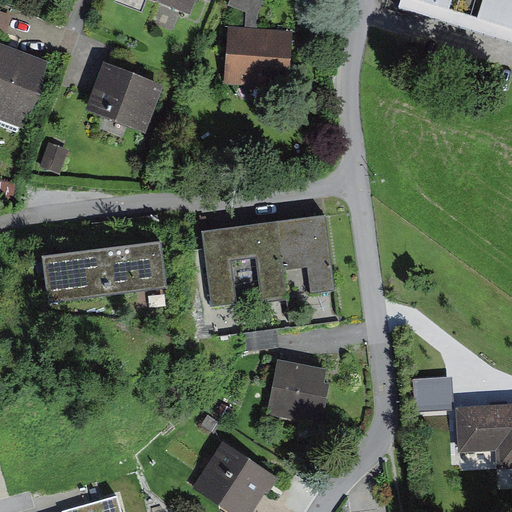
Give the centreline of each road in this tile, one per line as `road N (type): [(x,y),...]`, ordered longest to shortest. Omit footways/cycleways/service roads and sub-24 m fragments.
road 1 (residential): [(359,185),(142,202),(0,226)]
road 2 (residential): [(359,185),(387,424),(319,511)]
road 3 (residential): [(368,0),(352,84),(359,185)]
